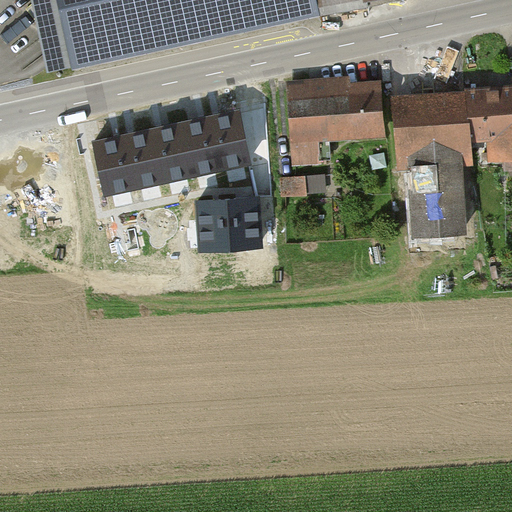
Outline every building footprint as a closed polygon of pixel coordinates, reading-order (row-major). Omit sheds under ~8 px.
[(33,0),(48,69),(72,64),(57,0),(33,0)] [(57,0),(72,64),(74,73),(409,0),(57,0)] [(376,76),(287,81),(291,144),(380,139),(376,76)] [(511,90),(463,94),(466,144),(490,143),(490,163),(503,163),(505,183),(511,182),(511,90)] [(463,94),(392,98),(396,173),(410,172),(414,239),(466,236),(462,169),(467,168),(466,144),(463,94)] [(240,110),(96,141),(107,191),(251,159),(240,110)] [(329,175),(284,177),(285,197),(331,195),(329,175)] [(200,200),(203,248),(264,244),(261,196),(200,200)]
